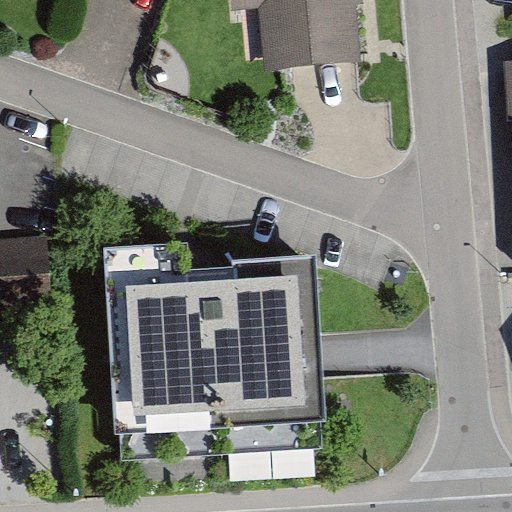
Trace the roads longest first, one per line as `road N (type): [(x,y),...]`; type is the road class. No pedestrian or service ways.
road 1 (residential): [(0,73),(375,208),(449,208)]
road 2 (residential): [(449,208),(474,511)]
road 3 (residential): [(430,0),(449,208)]
